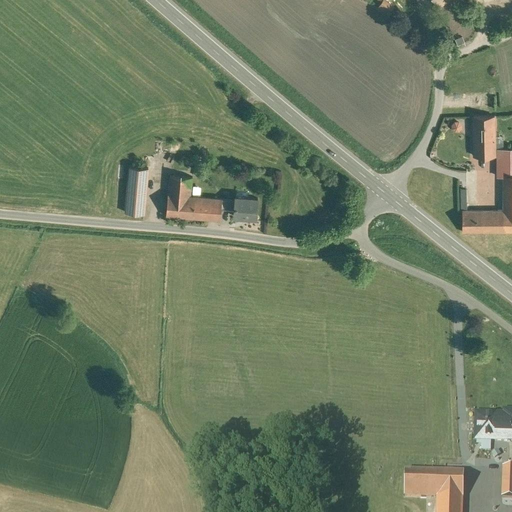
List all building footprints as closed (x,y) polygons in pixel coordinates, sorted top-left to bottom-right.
[(385,0),(378,0),(376,4),(386,12),(391,5),(385,0)] [(495,115),(474,115),(474,116),(473,116),(473,124),(474,124),(474,155),(475,155),(475,152),(487,152),(487,155),(495,155),(495,115)] [(181,143),(164,142),(164,153),(198,155),(199,146),(181,145),(181,143)] [(511,147),(497,148),(498,176),(504,176),(504,210),(504,231),(511,230),(511,147)] [(149,167),(130,166),(126,211),(144,213),(149,167)] [(192,177),(170,175),(169,193),(168,193),(166,215),(167,215),(168,215),(172,215),(173,215),(177,215),(177,216),(178,216),(178,215),(182,216),(183,216),(187,216),(188,216),(192,217),(193,217),(195,196),(190,195),(192,177)] [(223,198),(195,196),(193,217),(221,219),(222,208),(223,198)] [(258,198),(236,196),(236,199),(235,209),(234,215),(257,217),(258,198)] [(236,199),(223,198),(222,208),(235,209),(236,199)] [(504,210),(462,210),(463,231),(504,231),(504,210)] [(509,416),(476,415),(475,441),(511,441),(511,412),(509,412),(509,416)] [(511,468),(503,468),(502,499),(511,498),(511,468)] [(462,511),(463,473),(405,471),(404,498),(437,498),(436,511),(462,511)] [(343,511),(344,503),(335,503),(334,511),(343,511)]
